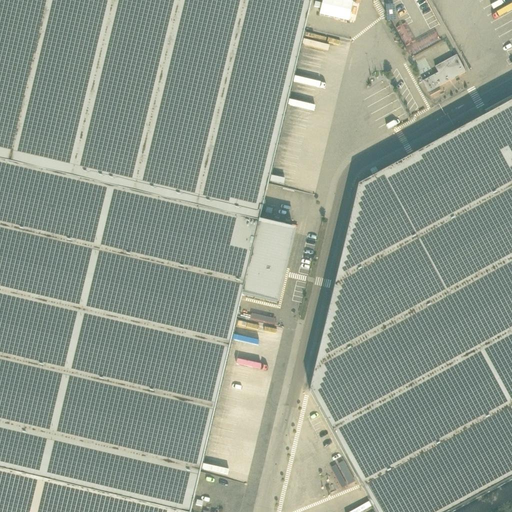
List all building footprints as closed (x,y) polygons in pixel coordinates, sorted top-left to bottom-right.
[(0,0),(0,163),(259,224),(290,92),(311,0),(353,0),(354,0),(353,0),(0,0)] [(422,82),(428,93),(465,73),(456,56),(435,68),(438,74),(422,82)] [(374,511),(453,511),(511,480),(511,103),(358,187),(309,392),(374,511)] [(293,233),(259,224),(0,163),(0,472),(168,511),(190,511),(242,295),(277,304),(293,233)] [(168,511),(0,472),(0,511),(168,511)]
